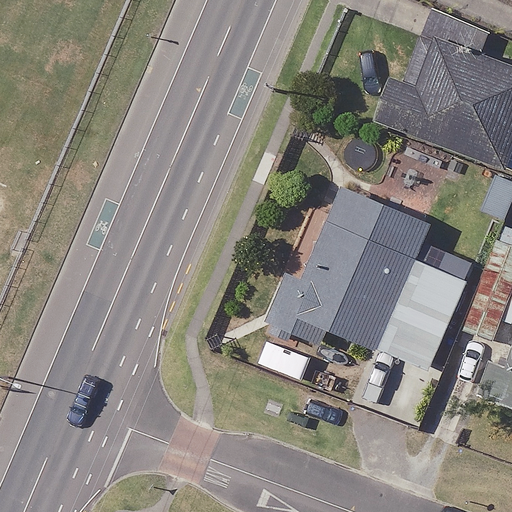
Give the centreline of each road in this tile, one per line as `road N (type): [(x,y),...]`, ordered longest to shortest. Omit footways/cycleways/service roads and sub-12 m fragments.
road 1 (tertiary): [(68,409),(238,0)]
road 2 (residential): [(353,511),(68,409)]
